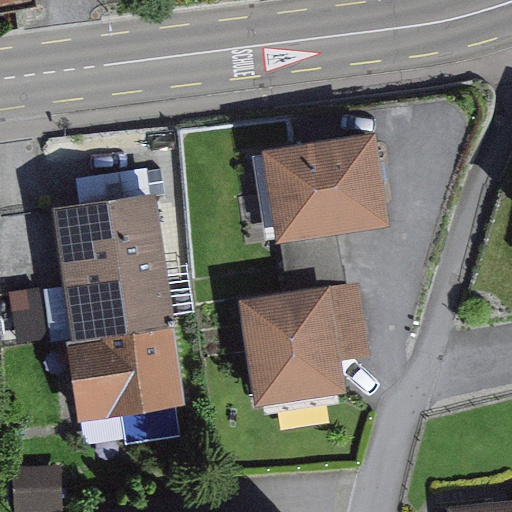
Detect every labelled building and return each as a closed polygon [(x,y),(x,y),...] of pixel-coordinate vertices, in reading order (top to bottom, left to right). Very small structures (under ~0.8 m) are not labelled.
[(0,0),(0,9),(36,3),(35,0),(0,0)] [(407,135),(274,144),(281,241),(414,231),(407,135)] [(196,416),(175,200),(64,211),(85,426),(196,416)] [(371,393),(359,297),(252,310),(264,406),(371,393)] [(511,511),(511,499),(457,505),(457,511),(511,511)]
